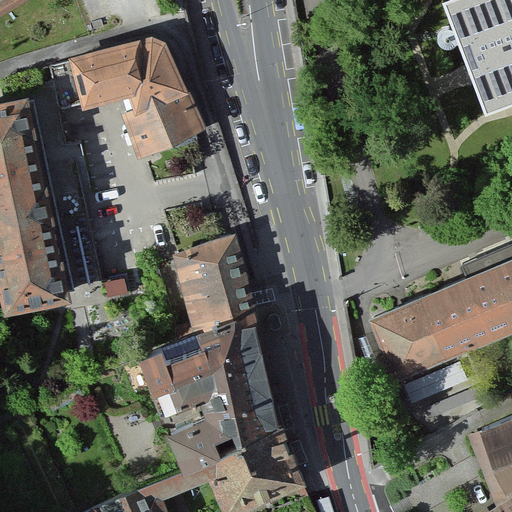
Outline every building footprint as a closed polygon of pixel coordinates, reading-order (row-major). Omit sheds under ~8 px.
[(511,87),(511,0),(453,0),(487,96),(511,87)] [(209,134),(175,43),(158,38),(146,39),(75,60),(90,109),(134,97),(139,111),(124,117),(141,160),(209,134)] [(0,276),(8,315),(78,301),(38,97),(0,104),(0,276)] [(227,508),(304,473),(281,414),(235,232),(175,252),(202,347),(177,357),(172,345),(147,356),(187,466),(103,505),(105,511),(171,511),(165,497),(215,477),(227,508)] [(511,249),(367,308),(393,372),(511,323),(511,249)] [(459,360),(405,382),(411,398),(466,376),(459,360)] [(473,385),(420,405),(425,417),(477,397),(473,385)] [(511,412),(480,426),(505,485),(511,481),(511,412)] [(511,511),(511,501),(505,485),(469,511),(511,511)] [(332,511),(327,494),(316,497),(320,511),(332,511)]
